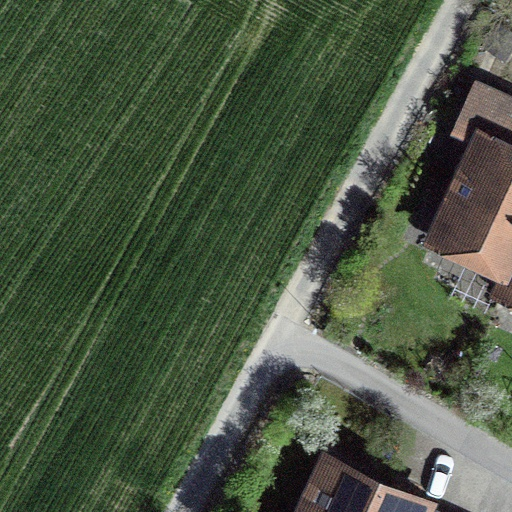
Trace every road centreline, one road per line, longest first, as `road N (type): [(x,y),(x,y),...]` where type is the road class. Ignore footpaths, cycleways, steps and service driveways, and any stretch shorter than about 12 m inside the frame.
road 1 (track): [(461,0),(282,333)]
road 2 (residential): [(185,511),(282,333)]
